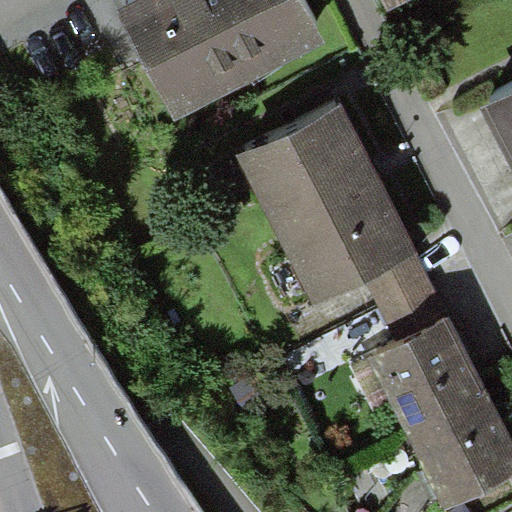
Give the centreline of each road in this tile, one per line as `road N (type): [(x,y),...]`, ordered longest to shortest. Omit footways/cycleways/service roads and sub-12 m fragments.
road 1 (residential): [(338,0),(511,330)]
road 2 (secondary): [(154,511),(70,376),(0,286)]
